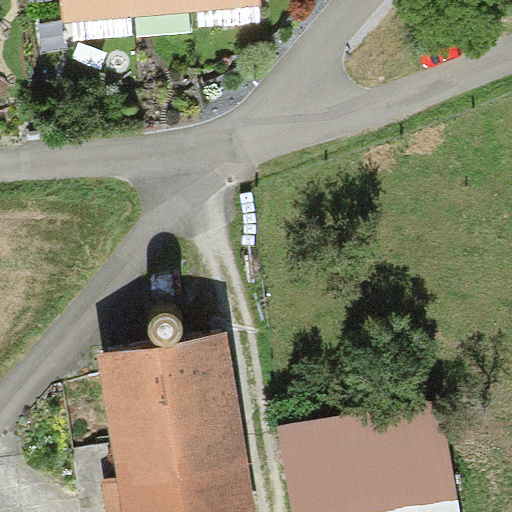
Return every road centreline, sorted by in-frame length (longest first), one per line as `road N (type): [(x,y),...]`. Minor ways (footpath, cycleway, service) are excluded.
road 1 (track): [(0,404),(196,160)]
road 2 (residential): [(271,118),(364,110),(511,51)]
road 3 (track): [(0,175),(196,160)]
road 4 (residential): [(364,0),(271,118)]
